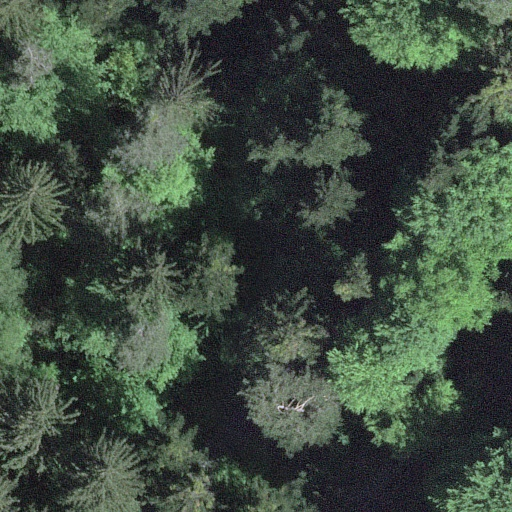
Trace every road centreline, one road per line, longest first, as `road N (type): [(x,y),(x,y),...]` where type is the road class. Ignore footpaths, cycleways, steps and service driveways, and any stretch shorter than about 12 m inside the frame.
road 1 (track): [(121,511),(183,423),(356,293),(511,207)]
road 2 (track): [(391,511),(511,391)]
